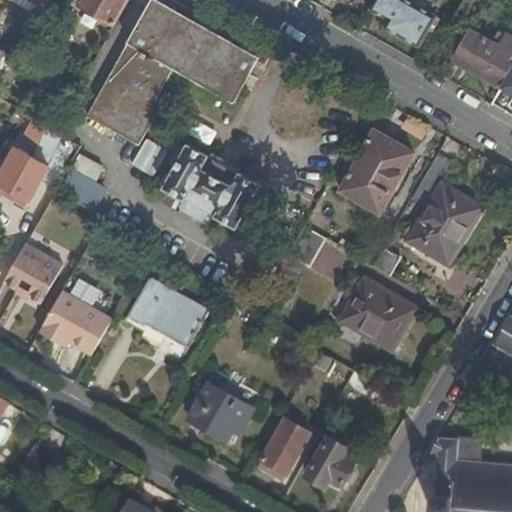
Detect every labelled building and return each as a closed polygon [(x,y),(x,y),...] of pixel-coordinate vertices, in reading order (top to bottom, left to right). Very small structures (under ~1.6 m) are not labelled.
[(115,24),(128,0),(82,0),(80,4),(115,24)] [(182,72),(207,27),(158,0),(155,0),(147,16),(151,18),(139,38),(133,34),(128,42),(129,42),(89,116),(141,145),(164,103),(157,99),(175,68),(182,72)] [(151,0),(133,34),(139,38),(151,18),(147,16),(155,0),(151,0)] [(374,0),(370,8),(390,20),(386,27),(419,45),(429,28),(431,24),(436,27),(440,19),(407,0),(374,0)] [(260,57),(207,27),(182,72),(235,102),(260,57)] [(455,60),(503,87),(511,70),(511,36),(509,35),(502,48),(472,30),(455,60)] [(42,180),(58,189),(82,145),(57,130),(26,113),(18,127),(27,133),(23,141),(38,150),(34,157),(17,148),(0,178),(0,179),(7,184),(29,197),(31,198),(42,180)] [(397,184),(406,189),(422,161),(413,156),(415,153),(376,131),(341,193),(379,216),(391,196),(397,184)] [(172,149),(152,139),(134,171),(154,182),(172,149)] [(172,174),(167,183),(165,187),(186,199),(183,205),(184,209),(210,224),(216,221),(219,217),(238,228),(262,184),(241,172),(240,173),(210,157),(210,156),(189,144),(187,148),(182,146),(173,162),(177,164),(172,174)] [(439,154),(414,198),(428,205),(409,239),(451,263),(485,205),(445,182),(455,163),(439,154)] [(163,180),(167,183),(172,174),(168,172),(163,180)] [(27,200),(29,197),(7,184),(4,188),(27,200)] [(399,200),(406,189),(397,184),(391,196),(399,200)] [(309,224),(293,252),(313,264),(330,236),(309,224)] [(30,239),(6,280),(44,302),(67,259),(30,239)] [(376,264),(393,273),(403,255),(386,246),(376,264)] [(389,338),(400,344),(422,307),(369,275),(343,320),(385,344),(389,338)] [(190,347),(210,311),(151,278),(130,316),(148,327),(150,324),(190,347)] [(0,296),(0,328),(2,329),(24,294),(8,284),(0,296)] [(95,353),(115,318),(66,291),(44,329),(61,339),(64,335),(95,353)] [(232,299),(218,323),(228,329),(242,305),(232,299)] [(511,317),(497,343),(511,351),(511,317)] [(396,351),(400,344),(389,338),(385,344),(396,351)] [(357,370),(349,384),(383,403),(391,389),(357,370)] [(245,426),(255,407),(211,383),(191,417),(230,438),(240,423),(245,426)] [(291,472),(314,432),(288,418),(266,458),(291,472)] [(458,459),(483,462),(485,438),(460,435),(460,439),(458,459)] [(348,476),(353,469),(357,461),(345,454),(349,447),(331,436),(311,474),(329,484),(330,481),(342,488),(348,476)] [(511,511),(511,465),(483,462),(458,459),(460,439),(441,437),(429,458),(439,461),(437,495),(434,495),(432,511),(511,511)] [(62,462),(36,447),(23,470),(49,485),(62,462)] [(359,472),(353,469),(348,476),(355,480),(359,472)] [(146,511),(130,503),(124,511),(146,511)]
